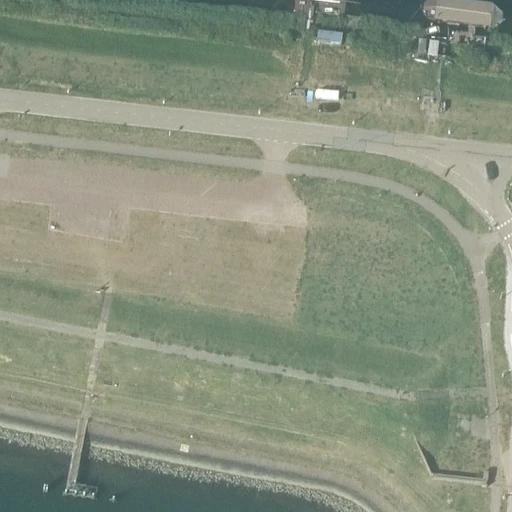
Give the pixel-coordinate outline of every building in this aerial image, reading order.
[(424,16),(433,22),(489,30),(497,27),(505,21),(501,12),(492,7),(442,0),(430,0),(427,1),(420,7),(424,16)] [(418,42),(418,45),(416,56),(424,57),(424,46),(425,42),(418,42)] [(428,47),(427,57),(436,58),(437,48),(437,44),(428,43),(428,47)] [(473,53),(472,61),(483,62),(483,55),(483,51),(473,50),(473,53)] [(0,269),(42,275),(43,263),(43,258),(49,208),(50,205),(15,200),(3,199),(0,198),(0,269)] [(391,378),(418,448),(419,448),(392,378),(391,378)] [(428,470),(419,448),(418,448),(433,485),(437,486),(437,484),(489,485),(489,479),(485,479),(485,484),(433,482),(428,470)]
